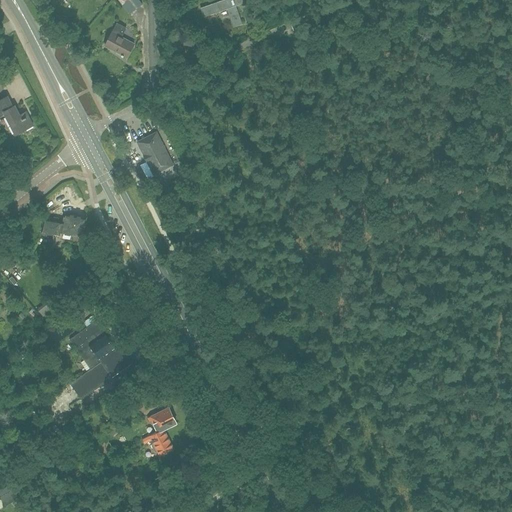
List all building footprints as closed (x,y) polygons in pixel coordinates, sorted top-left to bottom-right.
[(118,0),(130,14),(143,4),(139,0),(118,0)] [(221,0),(200,7),(203,17),(227,8),(233,26),(242,23),(236,5),(244,2),(243,0),(221,0)] [(126,27),(117,22),(112,31),(112,30),(104,45),(127,57),(135,44),(121,37),(126,27)] [(196,36),(177,32),(176,40),(184,42),(183,45),(194,47),(196,36)] [(93,78),(100,74),(91,54),(84,58),(93,78)] [(0,98),(0,116),(5,114),(16,134),(26,129),(26,127),(33,123),(29,115),(23,118),(15,104),(13,105),(8,95),(0,98)] [(156,131),(153,133),(137,141),(154,174),(173,164),(167,153),(156,131)] [(58,233),(59,230),(63,231),(64,233),(69,234),(70,233),(81,235),(83,227),(84,227),(85,222),(84,221),(85,218),(83,217),(82,216),(78,215),(77,216),(65,214),(64,221),(45,217),(42,230),(58,233)] [(56,309),(49,300),(37,309),(44,318),(56,309)] [(84,359),(81,362),(86,370),(69,382),(81,398),(130,363),(118,345),(114,348),(104,334),(108,331),(99,318),(96,320),(93,315),(83,322),(86,327),(69,338),(84,359)] [(159,363),(150,369),(152,373),(161,368),(159,363)] [(173,448),(163,428),(176,422),(168,406),(148,416),(150,421),(152,420),(157,430),(149,434),(153,442),(150,443),(154,452),(157,450),(159,454),(173,448)] [(111,421),(102,426),(107,433),(115,428),(111,421)] [(1,497),(6,506),(18,499),(12,490),(10,486),(0,491),(0,492),(2,496),(1,497)] [(79,504),(83,511),(92,511),(95,510),(87,499),(85,497),(82,499),(84,501),(79,504)]
